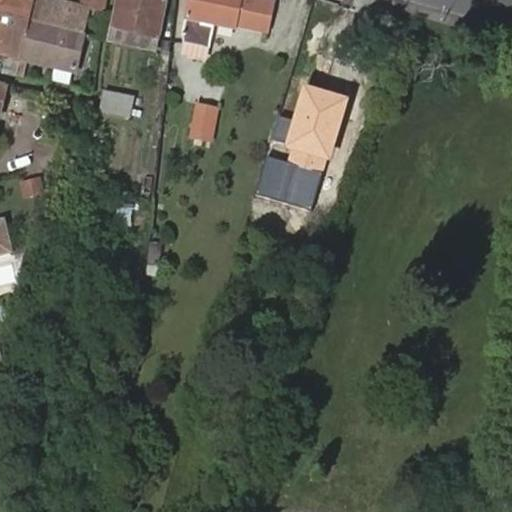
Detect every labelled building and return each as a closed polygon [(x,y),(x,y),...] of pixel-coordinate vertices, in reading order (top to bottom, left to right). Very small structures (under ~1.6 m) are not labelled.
[(0,0),(0,54),(9,56),(19,19),(80,37),(86,13),(103,17),(105,10),(106,0),(81,0),(79,10),(44,0),(0,0)] [(157,0),(119,0),(112,30),(159,42),(168,3),(157,0)] [(202,25),(237,31),(243,0),(198,0),(197,0),(189,0),(180,41),(197,45),(202,25)] [(260,0),(249,0),(242,21),(264,28),(272,4),(260,0)] [(19,19),(9,56),(4,74),(15,77),(16,70),(24,72),(26,63),(73,75),(84,38),(80,37),(19,19)] [(160,54),(171,57),(172,47),(162,44),(160,54)] [(128,116),(132,96),(100,90),(96,110),(128,116)] [(303,94),(287,151),(295,154),(291,168),(318,176),(329,141),(334,142),(344,106),(303,94)] [(198,106),(193,127),(212,130),(216,110),(198,106)] [(65,107),(61,128),(76,130),(80,110),(65,107)] [(0,252),(9,250),(1,221),(0,221),(0,252)]
